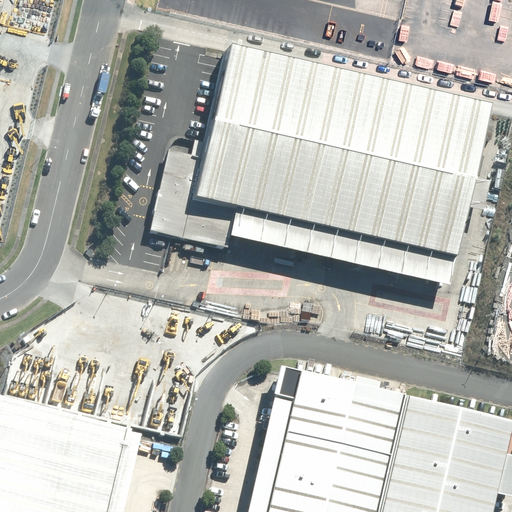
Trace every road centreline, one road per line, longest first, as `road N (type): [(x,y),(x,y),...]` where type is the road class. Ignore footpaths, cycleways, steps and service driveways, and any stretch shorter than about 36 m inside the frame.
road 1 (unclassified): [(181,511),(211,383),(236,355),(263,343),(305,338),(511,385)]
road 2 (unclassified): [(0,294),(41,269),(104,0)]
road 3 (unknown): [(233,511),(250,411),(246,387),(223,370)]
